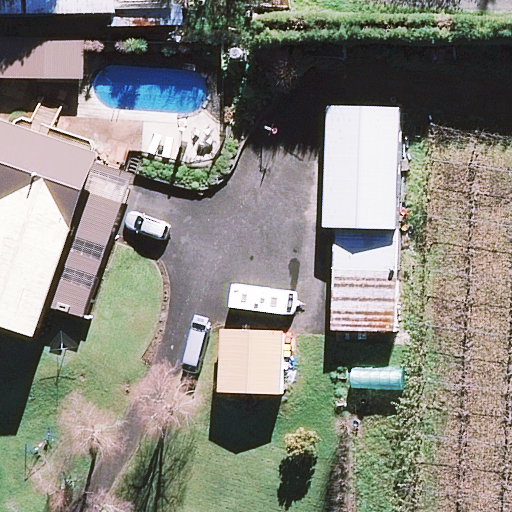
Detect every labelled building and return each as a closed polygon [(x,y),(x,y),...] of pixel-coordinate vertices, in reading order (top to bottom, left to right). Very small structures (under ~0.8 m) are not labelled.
[(180,15),(180,3),(190,2),(190,0),(0,0),(0,26),(119,23),(119,37),(177,35),(191,34),(191,14),(180,15)] [(328,219),(338,220),(335,323),(395,325),(399,209),(402,114),(331,111),(328,219)] [(0,309),(42,323),(50,301),(86,313),(126,192),(89,180),(100,145),(0,112),(0,309)] [(284,327),(225,325),(222,386),(281,389),(284,327)] [(330,332),(306,330),(302,379),(326,381),(330,332)]
